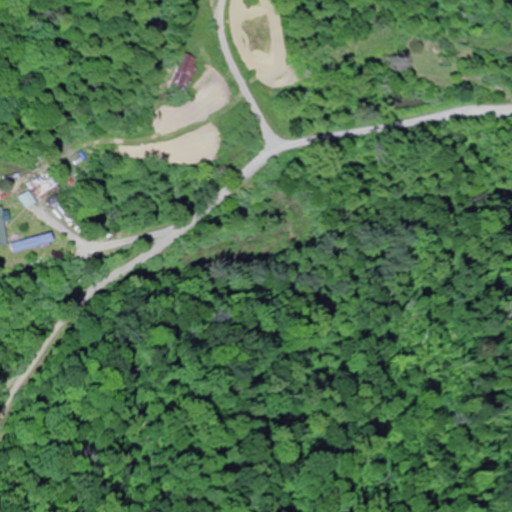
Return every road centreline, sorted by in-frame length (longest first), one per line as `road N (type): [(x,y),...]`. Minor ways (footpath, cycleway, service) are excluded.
road 1 (residential): [(0,410),(51,334),(85,300),(272,147),(511,112)]
road 2 (residential): [(226,0),(232,69),(272,147)]
